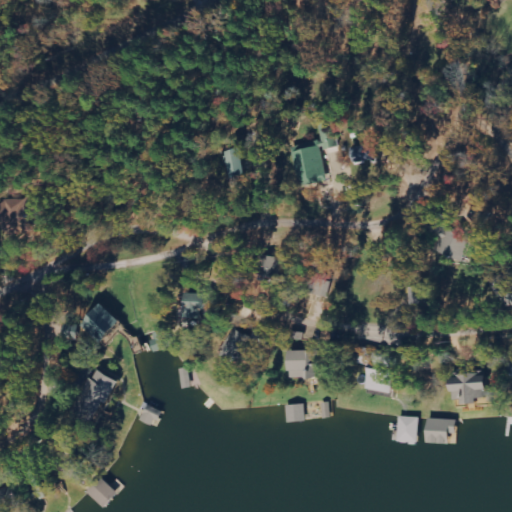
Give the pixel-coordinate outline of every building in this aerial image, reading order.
[(329,181),(323,150),(338,147),(334,124),(320,127),(323,145),(294,150),(301,187),(329,181)] [(374,144),(353,149),(357,165),(378,159),(374,144)] [(220,151),(225,178),(243,174),(238,147),(220,151)] [(34,203),(23,199),(21,203),(5,198),(0,214),(0,227),(13,231),(15,226),(26,229),(34,203)] [(467,263),(476,240),(450,230),(441,253),(467,263)] [(283,258),(266,257),(265,279),(282,280),(283,258)] [(330,297),(332,282),(317,279),(315,295),(330,297)] [(205,294),(186,293),(186,318),(204,319),(205,294)] [(122,323),(104,304),(83,324),(102,343),(122,323)] [(238,362),(250,336),(235,328),(223,354),(238,362)] [(292,379),(321,378),(320,350),(291,352),(292,379)] [(369,391),(394,392),(396,371),(371,370),(369,391)] [(119,379),(100,372),(96,381),(92,380),(78,416),(100,425),(119,379)] [(490,398),(489,374),(454,376),(454,400),(465,400),(465,404),(480,404),(480,399),(490,398)] [(288,406),(290,423),(309,421),(307,404),(288,406)] [(422,418),(402,417),(400,444),(420,444),(422,418)] [(120,493),(106,481),(94,495),(107,507),(120,493)] [(0,507),(14,500),(6,485),(0,488),(0,507)]
